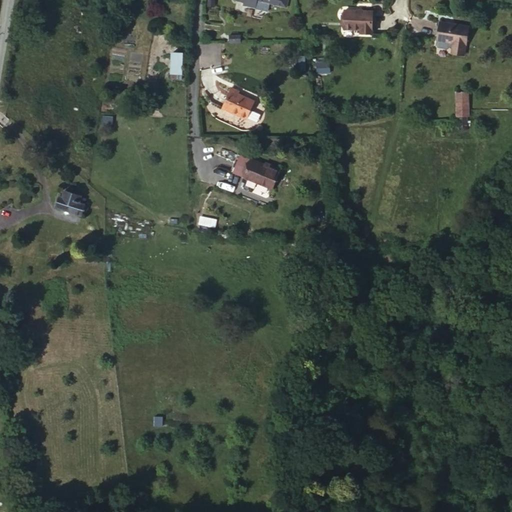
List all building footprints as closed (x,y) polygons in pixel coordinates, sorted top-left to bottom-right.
[(369,22),(340,20),(339,41),(355,42),(355,46),(368,47),(369,22)] [(446,56),(444,63),(456,66),(460,43),(434,36),(431,53),(446,56)] [(170,52),(169,74),(182,74),(183,52),(170,52)] [(456,66),(444,63),(443,70),(455,72),(456,66)] [(243,119),(251,99),(244,97),(243,100),(232,97),(234,91),(225,89),(217,110),(243,119)] [(446,119),(458,120),(458,107),(446,106),(446,119)] [(458,131),(458,120),(446,119),(445,130),(458,131)] [(259,182),(242,175),(233,195),(264,208),(273,187),(260,181),(259,182)] [(49,201),(47,208),(71,216),(73,208),(49,201)] [(69,227),(71,216),(47,208),(46,208),(42,219),(69,227)]
